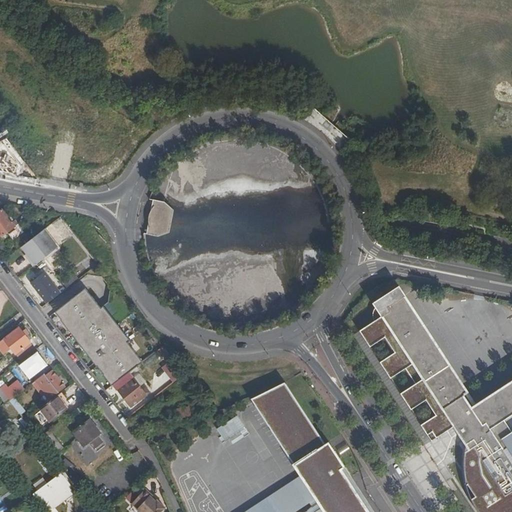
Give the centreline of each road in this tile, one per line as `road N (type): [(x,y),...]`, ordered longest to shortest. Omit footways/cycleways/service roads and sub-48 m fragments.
road 1 (secondary): [(353,236),(338,175),(293,131),(263,121),(232,118),(173,139),(134,188)]
road 2 (secondary): [(125,231),(131,269),(178,328),(214,342),(252,344),(288,333)]
road 3 (residential): [(122,430),(0,268)]
road 4 (secondary): [(511,286),(391,262)]
